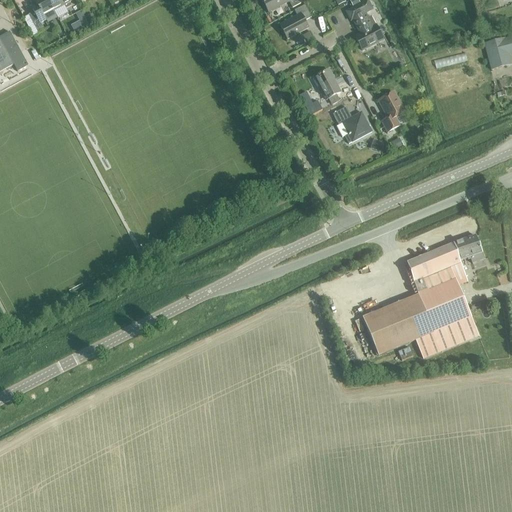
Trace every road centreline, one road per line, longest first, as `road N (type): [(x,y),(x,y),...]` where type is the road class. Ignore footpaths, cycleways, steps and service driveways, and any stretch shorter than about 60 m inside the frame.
road 1 (tertiary): [(211,291),(511,179)]
road 2 (tertiary): [(0,400),(211,291)]
road 3 (residential): [(345,224),(265,77)]
road 4 (tertiary): [(345,224),(485,163)]
road 5 (tertiary): [(211,291),(345,224)]
road 6 (residential): [(355,83),(331,41),(265,77)]
